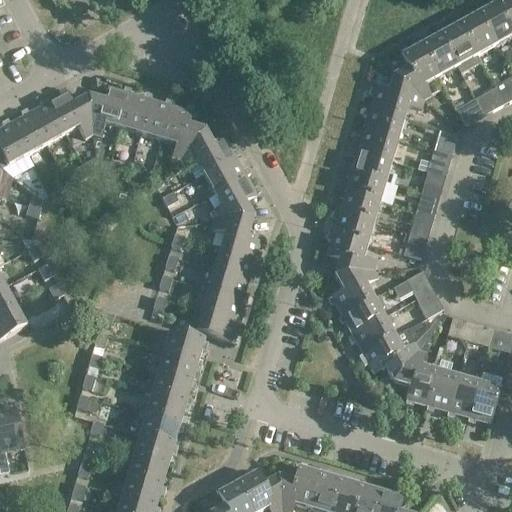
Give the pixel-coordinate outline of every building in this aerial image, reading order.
[(511,0),(509,0),(503,4),(501,0),(500,0),(493,4),(495,8),(511,37),(511,0)] [(511,39),(511,37),(495,8),(484,14),(482,10),(475,14),(477,18),(494,50),(511,39)] [(494,50),(477,18),(465,24),(463,21),(456,25),(458,28),(475,60),(494,50)] [(479,66),(475,60),(458,28),(446,35),(444,31),(437,35),(439,39),(456,71),(460,77),(479,66)] [(456,71),(439,39),(427,45),(425,41),(418,45),(420,49),(437,81),(456,71)] [(437,81),(420,49),(409,55),(407,52),(398,56),(407,72),(392,80),(423,104),(430,100),(424,89),(437,81)] [(423,104),(392,80),(387,97),(370,92),(368,99),(372,100),(368,114),(403,124),(407,110),(420,113),(423,104)] [(60,100),(47,107),(65,139),(78,131),(84,143),(92,139),(88,100),(73,108),(64,92),(58,96),(60,100)] [(104,104),(88,100),(92,139),(101,141),(105,128),(119,133),(130,98),(131,94),(124,92),(123,96),(108,92),(104,104)] [(495,97),(501,107),(510,103),(504,92),(495,97)] [(143,102),(130,98),(119,133),(140,139),(150,104),(151,100),(144,98),(143,102)] [(476,107),(483,118),(491,113),(485,102),(476,107)] [(41,110),(28,117),(46,149),(65,139),(47,107),(45,103),(39,107),(41,110)] [(164,108),(150,104),(140,139),(161,145),(171,110),(172,106),(165,104),(164,108)] [(185,114),(171,110),(161,145),(175,149),(171,162),(180,164),(204,134),(188,129),(193,112),(186,110),(185,114)] [(366,120),(362,135),(397,145),(403,124),(368,114),(364,113),(362,119),(366,120)] [(458,117),(464,129),(473,124),(467,113),(458,117)] [(22,121),(9,128),(27,160),(46,149),(28,117),(26,114),(20,117),(22,121)] [(3,131),(0,132),(0,164),(3,163),(8,170),(27,160),(9,128),(7,124),(1,127),(3,131)] [(212,148),(204,134),(180,164),(184,172),(195,166),(203,180),(235,162),(239,160),(235,153),(232,155),(224,142),(212,148)] [(360,141),(356,156),(391,166),(397,145),(362,135),(358,134),(356,140),(360,141)] [(439,147),(436,156),(448,160),(451,151),(439,147)] [(354,162),(350,176),(385,186),(391,166),(356,156),(351,155),(350,161),(354,162)] [(95,162),(86,166),(93,178),(96,176),(95,162)] [(242,174),(235,162),(203,180),(214,198),(245,181),(249,178),(246,172),(242,174)] [(109,167),(106,179),(115,182),(119,169),(109,167)] [(433,168),(430,177),(442,181),(445,171),(433,168)] [(73,174),(79,185),(88,180),(82,169),(73,174)] [(130,173),(126,185),(136,188),(140,176),(130,173)] [(348,183),(344,197),(379,207),(385,186),(350,176),(346,175),(344,181),(348,183)] [(54,184),(60,195),(69,191),(63,179),(54,184)] [(252,193),(245,181),(214,198),(221,211),(209,218),(213,225),(253,222),(244,206),(260,198),(256,191),(252,193)] [(427,188),(424,198),(437,202),(439,192),(427,188)] [(173,196),(162,202),(166,211),(178,205),(173,196)] [(342,203),(338,218),(373,228),(379,207),(344,197),(340,196),(338,202),(342,203)] [(421,197),(415,218),(431,222),(437,202),(424,198),(421,197)] [(25,219),(37,222),(40,213),(27,209),(25,219)] [(336,224),(332,238),(367,248),(373,228),(338,218),(334,216),(332,223),(336,224)] [(248,237),(253,222),(213,225),(210,233),(224,238),(220,252),(254,262),(259,263),(260,257),(256,256),(260,241),(248,237)] [(415,230),(413,239),(425,243),(427,233),(415,230)] [(338,264),(334,279),(373,275),(375,267),(362,263),(367,248),(332,238),(328,237),(326,244),(330,245),(326,260),(338,264)] [(184,241),(174,238),(170,251),(180,253),(184,241)] [(31,242),(21,243),(27,254),(35,249),(31,242)] [(42,261),(35,249),(27,254),(33,266),(42,261)] [(409,251),(407,260),(419,264),(421,254),(409,251)] [(254,262),(220,252),(214,273),(248,283),(252,285),(254,278),(250,276),(254,262)] [(177,262),(168,259),(164,271),(174,274),(177,262)] [(52,280),(46,269),(37,274),(44,285),(52,280)] [(248,283),(214,273),(207,294),(242,304),(246,305),(248,299),(244,297),(248,283)] [(377,283),(373,275),(334,279),(342,295),(326,304),(330,310),(334,308),(341,320),(372,303),(365,290),(377,283)] [(421,277),(406,285),(416,304),(431,296),(421,277)] [(172,283),(162,280),(158,292),(168,295),(172,283)] [(63,300),(57,288),(48,293),(54,304),(63,300)] [(0,317),(14,310),(4,291),(0,293),(0,317)] [(242,304),(207,294),(201,314),(236,325),(240,326),(242,319),(238,318),(242,304)] [(431,296),(416,304),(427,323),(441,315),(431,296)] [(166,304),(155,301),(152,313),(162,316),(166,304)] [(383,322),(372,303),(341,320),(337,322),(341,329),(344,327),(352,340),(383,322)] [(0,343),(25,330),(14,310),(0,317),(0,343)] [(236,325),(201,314),(195,336),(230,346),(230,345),(234,347),(236,340),(232,339),(236,325)] [(113,319),(103,316),(100,329),(110,332),(113,319)] [(393,341),(383,322),(352,340),(348,342),(351,348),(355,346),(362,359),(393,341)] [(179,323),(177,329),(186,331),(188,326),(179,323)] [(433,326),(414,349),(417,356),(424,348),(437,333),(433,326)] [(462,327),(459,339),(468,342),(472,329),(462,327)] [(468,342),(468,344),(489,350),(493,335),(472,329),(468,342)] [(405,334),(393,341),(362,359),(358,361),(361,367),(365,365),(373,378),(384,372),(393,386),(417,356),(414,349),(405,334)] [(204,345),(169,335),(163,355),(198,366),(201,353),(205,355),(208,347),(203,345),(204,345)] [(107,340),(97,337),(94,350),(103,353),(107,340)] [(511,340),(504,338),(501,351),(510,354),(511,346),(511,340)] [(424,348),(417,356),(426,359),(429,349),(424,348)] [(198,366),(163,355),(157,376),(191,386),(195,374),(199,375),(202,367),(198,366)] [(426,359),(417,356),(393,386),(408,391),(404,408),(411,410),(412,406),(427,410),(437,376),(422,371),(426,359)] [(101,362),(91,359),(88,371),(98,374),(101,362)] [(196,387),(191,386),(157,376),(151,397),(185,407),(189,394),(193,395),(196,387)] [(457,381),(437,376),(427,410),(425,414),(432,416),(433,412),(447,416),(457,381)] [(95,382),(85,379),(81,391),(91,394),(95,382)] [(478,387),(457,381),(447,416),(446,420),(453,422),(454,418),(468,422),(478,387)] [(499,393),(478,387),(468,422),(467,426),(473,428),(475,424),(489,428),(499,393)] [(190,408),(185,407),(151,397),(145,418),(179,428),(183,415),(187,416),(190,408)] [(89,402),(79,399),(75,412),(85,415),(89,402)] [(15,411),(0,414),(0,457),(24,453),(15,411)] [(179,428),(145,418),(139,438),(173,448),(177,436),(181,437),(183,429),(179,428)] [(102,428),(93,426),(89,437),(99,440),(102,428)] [(173,448),(139,438),(132,459),(167,469),(171,457),(175,458),(177,450),(173,448)] [(96,449),(87,446),(83,459),(93,461),(96,449)] [(171,471),(167,469),(132,459),(127,480),(161,490),(165,478),(169,479),(171,471)] [(90,470),(80,467),(77,479),(86,482),(90,470)] [(293,485),(278,480),(280,511),(292,511),(294,509),(304,511),(308,511),(318,479),(306,475),(307,471),(298,468),(293,485)] [(320,474),(318,479),(308,511),(331,511),(339,484),(327,481),(328,477),(320,474)] [(234,483),(236,487),(249,511),(267,511),(268,511),(267,511),(280,511),(278,480),(262,488),(256,477),(244,483),(242,479),(234,483)] [(166,491),(161,490),(127,480),(121,501),(155,511),(159,498),(163,499),(166,491)] [(341,480),(339,484),(331,511),(353,511),(360,491),(347,487),(348,483),(341,480)] [(361,486),(360,491),(353,511),(376,511),(381,497),(368,493),(369,489),(361,486)] [(84,490),(74,487),(71,500),(81,503),(84,490)] [(249,511),(236,487),(225,493),(223,490),(215,494),(223,509),(218,511),(249,511)] [(382,492),(381,497),(376,511),(399,511),(402,503),(389,499),(390,495),(382,492)] [(159,511),(155,511),(121,501),(117,511),(159,511)]
